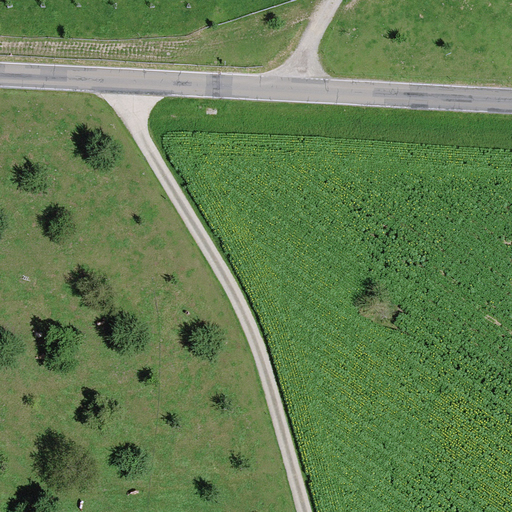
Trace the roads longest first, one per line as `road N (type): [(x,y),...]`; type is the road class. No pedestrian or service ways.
road 1 (tertiary): [(511,103),(0,76)]
road 2 (track): [(306,511),(259,346),(141,122),(131,83)]
